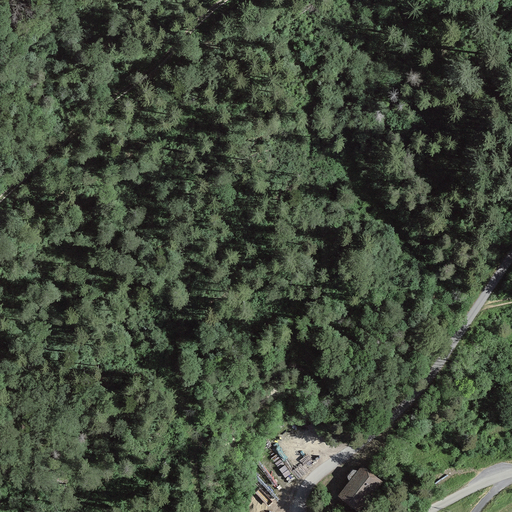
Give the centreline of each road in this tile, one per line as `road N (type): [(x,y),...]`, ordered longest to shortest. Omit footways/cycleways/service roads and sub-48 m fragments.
road 1 (unclassified): [(299,511),(313,478),(371,437),(422,386),(511,258)]
road 2 (track): [(230,0),(0,203)]
